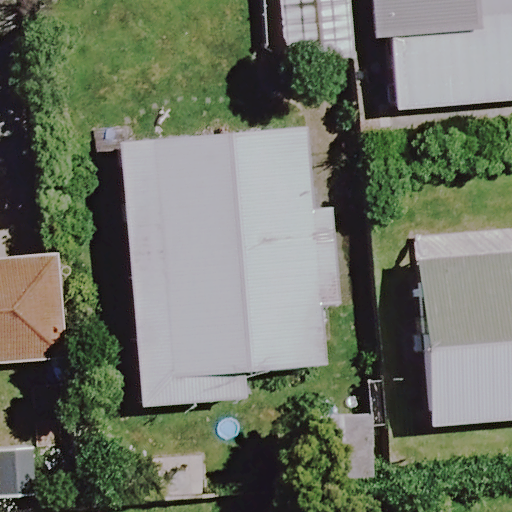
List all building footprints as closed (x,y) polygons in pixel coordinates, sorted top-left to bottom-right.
[(338,0),(267,0),(272,65),(343,60),(338,0)] [(511,0),(355,0),(368,120),(511,104),(511,0)] [(298,318),(328,316),(322,237),(292,239),(285,138),(107,151),(126,413),(194,408),(192,382),(302,374),(298,318)] [(0,370),(25,368),(11,205),(0,205),(0,370)] [(511,263),(407,271),(418,431),(511,425),(511,263)]
